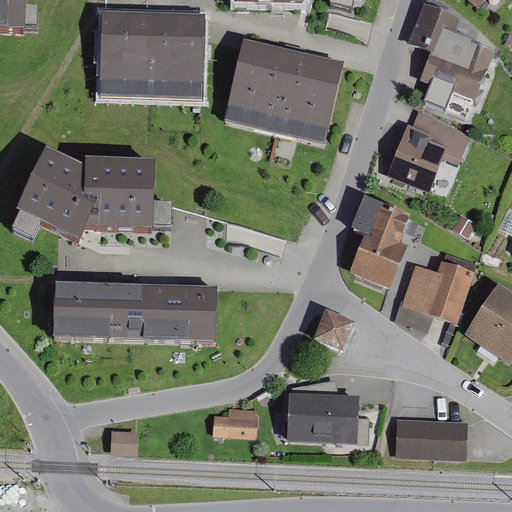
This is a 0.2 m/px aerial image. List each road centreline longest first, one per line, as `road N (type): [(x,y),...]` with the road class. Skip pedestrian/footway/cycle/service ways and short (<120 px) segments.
road 1 (residential): [(316,289),(282,351),(240,387),(48,428)]
road 2 (residential): [(413,0),(316,289)]
road 3 (residential): [(511,419),(316,289)]
